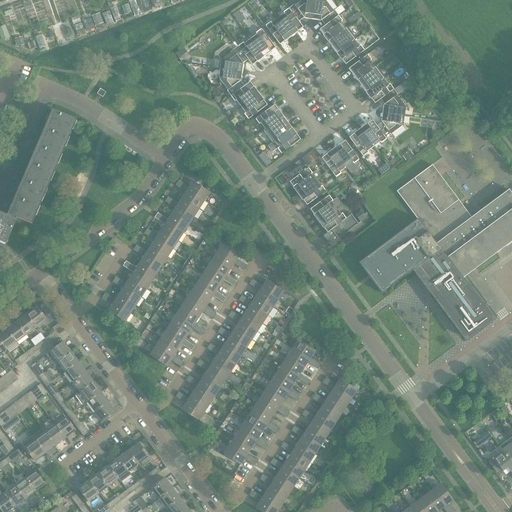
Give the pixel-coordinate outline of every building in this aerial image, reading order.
[(312,19),(315,0),(301,0),(294,5),(294,4),(288,8),(299,22),(303,18),(312,19)] [(338,16),(334,10),(333,11),(324,0),(315,0),(312,19),(321,21),(325,26),(338,16)] [(303,27),(299,22),(288,8),(283,12),(284,14),(278,18),(291,36),(303,27)] [(345,29),(345,28),(341,23),(342,21),(338,16),(325,26),(319,30),(328,42),(345,29)] [(291,36),(278,18),(272,23),(271,21),(265,25),(279,45),(291,36)] [(354,41),(353,40),(355,38),(347,27),(345,28),(345,29),(328,42),(337,53),(354,41)] [(275,48),(261,29),(255,33),(256,34),(250,39),(264,57),(275,48)] [(264,57),(250,39),(244,44),(243,42),(238,46),(247,60),(252,66),(264,57)] [(345,65),(364,51),(360,45),(358,47),(354,41),(337,53),(345,65)] [(220,69),(241,72),(243,63),(247,60),(238,46),(232,50),(230,47),(227,46),(218,53),(218,56),(221,60),(220,69)] [(374,68),(374,67),(369,62),(371,60),(367,54),(348,69),(357,81),(374,68)] [(365,92),(383,79),(383,80),(385,78),(376,66),(374,67),(374,68),(357,81),(365,92)] [(244,87),(243,86),(240,82),(241,72),(220,69),(218,78),(227,90),(226,91),(230,96),(244,87)] [(380,100),(393,89),(389,84),(388,85),(383,80),(383,79),(365,92),(374,104),(380,100)] [(241,107),(258,94),(249,82),(243,86),(244,87),(230,96),(234,102),(236,100),(241,107)] [(102,97),(106,92),(100,89),(97,93),(102,97)] [(405,108),(396,96),(397,95),(393,89),(380,100),(383,105),(382,113),(404,116),(405,108)] [(248,120),(267,106),(258,94),(241,107),(245,113),(244,114),(248,120)] [(265,130),(283,117),(274,105),(255,119),(259,125),(261,124),(265,129),(265,130)] [(0,240),(6,243),(15,221),(17,217),(31,224),(75,120),(53,111),(7,217),(0,214),(0,240)] [(391,134),(403,125),(404,116),(382,113),(381,122),(376,125),(376,126),(386,140),(392,136),(391,134)] [(272,143),(291,128),(283,117),(265,130),(265,129),(263,130),(272,143)] [(386,140),(376,126),(376,125),(372,120),(360,129),(373,146),(379,142),(381,144),(386,140)] [(282,154),(300,140),(291,128),(272,143),(268,146),(272,152),(277,149),(282,154)] [(373,146),(360,129),(349,137),(363,157),(368,153),(367,151),(373,146)] [(332,149),(346,167),(351,173),(357,168),(354,163),(359,159),(344,140),(332,149)] [(346,167),(332,149),(321,158),(335,177),(341,173),(339,171),(346,167)] [(312,163),(306,156),(306,155),(302,159),(307,166),(312,163)] [(462,278),(497,252),(511,240),(511,202),(505,193),(471,218),(432,165),(397,192),(417,219),(358,263),(381,294),(422,264),(440,288),(432,294),(433,295),(433,294),(466,338),(465,338),(466,339),(493,318),(493,317),(492,318),(462,278)] [(289,182),(298,194),(315,181),(321,177),(316,170),(312,173),(308,168),(304,171),(300,166),(289,174),(293,179),(289,182)] [(180,189),(184,184),(178,181),(175,186),(180,189)] [(307,206),(326,192),(321,186),(320,187),(315,181),(298,194),(307,206)] [(210,193),(193,182),(189,188),(184,184),(180,189),(186,193),(187,190),(204,201),(210,193)] [(187,190),(186,193),(182,198),(199,209),(204,201),(187,190)] [(319,221),(336,208),(341,204),(337,198),(333,200),(329,195),(310,209),(319,221)] [(170,205),(173,200),(168,197),(165,202),(170,205)] [(199,209),(182,198),(178,204),(173,200),(170,205),(175,208),(177,206),(194,217),(199,209)] [(177,206),(175,208),(171,214),(189,225),(194,217),(177,206)] [(358,224),(351,215),(346,218),(342,213),(341,214),(336,208),(319,221),(327,233),(331,230),(338,239),(358,224)] [(160,221),(163,216),(158,213),(154,218),(160,221)] [(189,225),(171,214),(168,220),(163,216),(160,221),(165,225),(166,222),(183,233),(189,225)] [(166,222),(165,225),(161,230),(178,241),(183,233),(166,222)] [(149,237),(153,233),(147,229),(144,234),(149,237)] [(178,241),(161,230),(158,236),(153,233),(149,237),(155,241),(156,238),(173,249),(178,241)] [(156,238),(155,241),(151,247),(168,257),(173,249),(156,238)] [(240,253),(223,242),(218,250),(234,261),(236,259),(240,253)] [(138,254),(142,249),(137,245),(133,250),(138,254)] [(168,257),(151,247),(147,252),(142,249),(138,254),(143,257),(145,254),(162,266),(168,257)] [(234,261),(218,250),(213,258),(229,269),(233,263),(238,267),(241,262),(236,259),(234,261)] [(145,254),(143,257),(140,263),(157,274),(162,266),(145,254)] [(229,269),(213,258),(207,266),(224,277),(225,275),(229,269)] [(128,270),(131,265),(126,261),(123,266),(128,270)] [(244,270),(247,266),(241,262),(238,267),(244,270)] [(157,274),(140,263),(136,268),(131,265),(128,270),(133,273),(135,270),(152,282),(157,274)] [(224,277),(207,266),(202,274),(219,285),(223,280),(228,283),(231,278),(225,275),(224,277)] [(135,270),(133,273),(129,279),(146,290),(152,282),(135,270)] [(219,285),(202,274),(197,282),(214,293),(215,291),(219,285)] [(233,286),(236,282),(231,278),(228,283),(233,286)] [(146,290),(129,279),(126,284),(121,281),(118,285),(123,289),(124,287),(141,298),(146,290)] [(254,288),(257,283),(252,280),(249,284),(254,288)] [(283,292),(267,281),(263,287),(257,283),(254,288),(260,291),(261,289),(278,300),(283,292)] [(214,293),(197,282),(192,290),(208,301),(212,296),(217,299),(220,294),(215,291),(214,293)] [(124,287),(123,289),(119,295),(136,306),(141,298),(124,287)] [(261,289),(260,291),(256,297),(273,308),(278,300),(261,289)] [(208,301),(192,290),(186,298),(203,309),(205,307),(208,301)] [(107,302),(110,297),(105,294),(102,298),(107,302)] [(222,302),(225,298),(220,294),(217,299),(222,302)] [(136,306),(119,295),(115,300),(110,297),(107,302),(112,305),(114,303),(131,314),(136,306)] [(244,304),(247,299),(242,296),(239,300),(244,304)] [(273,308),(256,297),(252,303),(247,299),(244,304),(249,307),(251,305),(267,316),(273,308)] [(203,309),(186,298),(181,307),(198,317),(201,311),(207,315),(210,310),(205,307),(203,309)] [(114,303),(112,305),(108,311),(125,322),(131,314),(114,303)] [(44,304),(40,307),(47,316),(52,313),(44,304)] [(262,324),(267,316),(251,305),(249,307),(246,313),(262,324)] [(47,320),(37,307),(27,314),(37,327),(47,320)] [(198,317),(181,307),(176,315),(192,325),(194,323),(198,317)] [(233,320),(236,315),(231,312),(228,316),(233,320)] [(262,324),(246,313),(242,319),(236,315),(233,320),(239,323),(240,321),(257,332),(262,324)] [(37,327),(27,314),(16,322),(27,335),(37,327)] [(192,325),(176,315),(171,323),(187,334),(191,328),(196,331),(199,327),(194,323),(192,325)] [(240,321),(239,323),(235,329),(252,340),(257,332),(240,321)] [(27,335),(16,322),(6,329),(17,342),(27,335)] [(187,334),(171,323),(165,331),(182,342),(184,339),(187,334)] [(202,335),(205,330),(199,327),(196,331),(202,335)] [(223,336),(226,331),(220,328),(217,332),(223,336)] [(17,342),(6,329),(0,333),(0,341),(6,350),(17,342)] [(252,340),(235,329),(231,335),(226,331),(223,336),(228,339),(230,337),(247,348),(252,340)] [(51,340),(58,335),(55,331),(48,336),(51,340)] [(182,342),(165,331),(160,339),(177,350),(180,344),(186,348),(189,343),(184,339),(182,342)] [(230,337),(228,339),(224,345),(241,356),(247,348),(230,337)] [(177,350),(160,339),(155,347),(171,358),(173,355),(177,350)] [(314,351),(297,340),(292,349),(309,360),(310,358),(314,351)] [(38,350),(45,346),(41,341),(35,346),(38,350)] [(57,362),(71,352),(63,341),(50,352),(57,362)] [(191,351),(194,346),(189,343),(186,348),(191,351)] [(212,352),(215,347),(210,344),(207,349),(212,352)] [(241,356),(224,345),(220,351),(215,347),(212,352),(217,356),(219,353),(236,364),(241,356)] [(32,355),(38,350),(35,346),(29,351),(32,355)] [(171,358),(155,347),(149,355),(166,366),(170,360),(175,363),(178,359),(173,355),(171,358)] [(309,360),(292,349),(286,357),(303,368),(307,363),(312,366),(315,361),(310,358),(309,360)] [(65,372),(79,362),(71,352),(57,362),(65,372)] [(219,353),(217,356),(214,361),(231,372),(236,364),(219,353)] [(18,365),(25,360),(22,356),(15,361),(18,365)] [(303,368),(286,357),(281,365),(298,376),(300,374),(303,368)] [(181,367),(184,362),(178,359),(175,363),(181,367)] [(201,368),(205,363),(199,360),(196,365),(201,368)] [(231,372),(214,361),(210,367),(205,363),(201,368),(207,371),(208,369),(225,380),(231,372)] [(317,369),(320,364),(315,361),(312,366),(317,369)] [(72,382),(86,372),(79,362),(65,372),(72,382)] [(298,376),(281,365),(276,373),(293,384),(296,378),(302,382),(305,377),(300,374),(298,376)] [(43,373),(38,366),(34,370),(38,376),(43,373)] [(208,369),(207,371),(203,377),(220,388),(225,380),(208,369)] [(18,379),(11,370),(7,374),(14,383),(18,379)] [(80,392),(94,382),(86,372),(72,382),(80,392)] [(48,380),(43,373),(38,376),(43,383),(48,380)] [(293,384),(276,373),(270,381),(287,392),(289,390),(293,384)] [(14,383),(7,374),(2,377),(9,387),(14,383)] [(191,384),(194,379),(189,376),(186,381),(191,384)] [(9,387),(2,377),(0,378),(0,384),(4,390),(9,387)] [(220,388),(203,377),(199,383),(194,379),(191,384),(196,388),(198,385),(215,396),(220,388)] [(307,385),(310,381),(305,377),(302,382),(307,385)] [(328,386),(331,382),(326,378),(323,383),(328,386)] [(357,390),(340,379),(336,385),(331,382),(328,386),(333,390),(335,387),(352,399),(357,390)] [(287,392),(270,381),(265,389),(282,400),(286,395),(291,398),(294,393),(289,390),(287,392)] [(88,402),(101,392),(94,382),(80,392),(75,396),(83,406),(88,402)] [(48,393),(41,384),(36,387),(43,397),(48,393)] [(198,385),(196,388),(193,393),(210,404),(215,396),(198,385)] [(58,393),(53,386),(49,390),(53,396),(58,393)] [(43,397),(36,387),(32,390),(39,400),(43,397)] [(335,387),(333,390),(330,395),(346,406),(352,399),(335,387)] [(282,400),(265,389),(260,397),(277,408),(279,406),(282,400)] [(39,400),(32,390),(27,394),(34,403),(39,400)] [(95,413),(109,402),(101,392),(88,402),(95,413)] [(180,400),(184,395),(178,392),(175,397),(180,400)] [(63,400),(58,393),(53,396),(58,403),(63,400)] [(210,404),(193,393),(189,399),(184,395),(180,400),(186,403),(187,401),(205,412),(210,404)] [(296,401),(299,397),(294,393),(291,398),(296,401)] [(34,403),(27,394),(22,397),(29,407),(34,403)] [(317,402),(320,397),(315,394),(312,399),(317,402)] [(346,406),(330,395),(326,401),(320,397),(317,402),(323,406),(324,403),(341,414),(346,406)] [(29,407),(22,397),(18,401),(25,410),(29,407)] [(277,408),(260,397),(255,405),(272,416),(275,411),(281,414),(284,409),(279,406),(277,408)] [(25,410),(18,401),(13,404),(20,414),(25,410)] [(187,401),(186,403),(182,410),(199,421),(205,412),(187,401)] [(103,423),(116,413),(109,402),(95,413),(103,423)] [(324,403),(323,406),(319,411),(336,422),(341,414),(324,403)] [(20,414),(13,404),(9,408),(16,417),(20,414)] [(272,416),(255,405),(249,414),(266,425),(268,422),(272,416)] [(73,413),(68,406),(64,410),(69,417),(73,413)] [(16,417),(9,408),(4,411),(11,421),(16,417)] [(307,418),(310,414),(305,410),(302,415),(307,418)] [(11,421),(4,411),(0,413),(0,415),(6,424),(11,421)] [(336,422),(319,411),(315,417),(310,414),(307,418),(312,422),(314,419),(331,431),(336,422)] [(78,420),(73,413),(69,417),(74,423),(78,420)] [(266,425),(249,414),(244,422),(261,433),(265,427),(270,430),(273,426),(268,422),(266,425)] [(75,431),(65,417),(55,425),(65,438),(75,431)] [(314,419),(312,422),(308,428),(325,439),(331,431),(314,419)] [(261,433),(244,422),(239,430),(256,441),(257,438),(261,433)] [(65,438),(55,425),(45,432),(55,446),(65,438)] [(88,433),(83,426),(79,429),(84,436),(88,433)] [(275,434),(278,429),(273,426),(270,430),(275,434)] [(296,435),(299,430),(294,426),(291,431),(296,435)] [(55,446),(45,432),(42,428),(32,436),(35,440),(45,453),(55,446)] [(325,439),(308,428),(305,433),(299,430),(296,435),(302,438),(303,436),(320,447),(325,439)] [(256,441),(239,430),(234,438),(251,449),(254,443),(260,446),(263,442),(257,438),(256,441)] [(303,436),(302,438),(298,444),(315,455),(320,447),(303,436)] [(251,449),(234,438),(228,446),(245,457),(247,454),(251,449)] [(45,453),(35,440),(25,447),(35,461),(45,453)] [(511,442),(510,440),(500,447),(511,462),(511,442)] [(14,449),(9,442),(4,445),(9,452),(14,449)] [(265,450),(268,445),(263,442),(260,446),(265,450)] [(286,451),(289,446),(284,442),(280,447),(286,451)] [(149,456),(139,443),(128,450),(139,464),(149,456)] [(315,455),(298,444),(294,449),(289,446),(286,451),(291,454),(293,452),(309,463),(315,455)] [(245,457),(228,446),(223,454),(240,465),(244,459),(249,463),(252,458),(247,454),(245,457)] [(511,462),(500,447),(491,454),(503,471),(508,467),(511,473),(511,462)] [(22,454),(21,452),(19,449),(12,454),(15,459),(22,454)] [(139,464),(128,450),(118,458),(129,471),(139,464)] [(293,452),(291,454),(288,460),(304,471),(309,463),(293,452)] [(129,471),(118,458),(108,465),(118,479),(129,471)] [(254,466),(257,461),(252,458),(249,463),(254,466)] [(275,467),(278,462),(273,458),(270,463),(275,467)] [(0,465),(2,469),(9,464),(5,459),(0,463),(0,465)] [(304,471),(288,460),(284,466),(278,462),(275,467),(281,471),(282,468),(299,479),(304,471)] [(118,479),(108,465),(98,473),(108,486),(118,479)] [(153,477),(160,472),(157,468),(150,473),(153,477)] [(282,468),(281,471),(277,476),(294,487),(299,479),(282,468)] [(45,484),(35,471),(25,478),(35,491),(45,484)] [(108,486),(98,473),(88,480),(98,494),(108,486)] [(265,483),(268,478),(262,475),(259,479),(265,483)] [(294,487),(277,476),(273,482),(268,478),(265,483),(270,486),(272,484),(288,495),(294,487)] [(35,491),(25,478),(15,486),(25,499),(35,491)] [(140,487),(147,482),(143,478),(137,482),(140,487)] [(173,488),(165,478),(152,488),(159,498),(173,488)] [(98,494),(88,480),(78,488),(88,501),(98,494)] [(133,492),(140,487),(137,482),(130,487),(133,492)] [(272,484),(270,486),(267,492),(283,503),(288,495),(272,484)] [(453,500),(441,484),(433,490),(445,506),(447,504),(453,500)] [(25,499),(15,486),(5,493),(15,507),(25,499)] [(180,498),(173,488),(159,498),(167,508),(180,498)] [(445,506),(433,490),(426,495),(437,511),(442,507),(445,511),(446,511),(451,509),(447,504),(445,506)] [(254,499),(257,494),(252,491),(249,495),(254,499)] [(283,503),(267,492),(263,498),(257,494),(254,499),(260,503),(261,500),(278,511),(283,503)] [(7,511),(15,507),(5,493),(0,496),(0,507),(3,511),(7,511)] [(120,502),(127,497),(123,493),(117,497),(120,502)] [(81,501),(76,495),(71,498),(76,504),(81,501)] [(436,511),(437,511),(426,495),(418,501),(425,511),(436,511)] [(113,506),(120,502),(117,497),(110,502),(113,506)] [(182,511),(188,508),(180,498),(167,508),(169,511),(182,511)] [(261,500),(260,503),(256,509),(260,511),(277,511),(278,511),(261,500)] [(425,511),(418,501),(410,507),(413,511),(425,511)]
